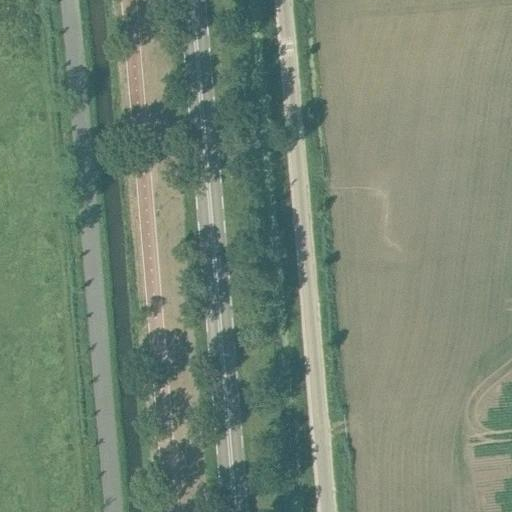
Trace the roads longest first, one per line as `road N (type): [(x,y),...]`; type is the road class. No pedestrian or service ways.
road 1 (unclassified): [(329,511),(285,0)]
road 2 (unclassified): [(111,511),(67,0)]
road 3 (tertiary): [(234,511),(190,0)]
